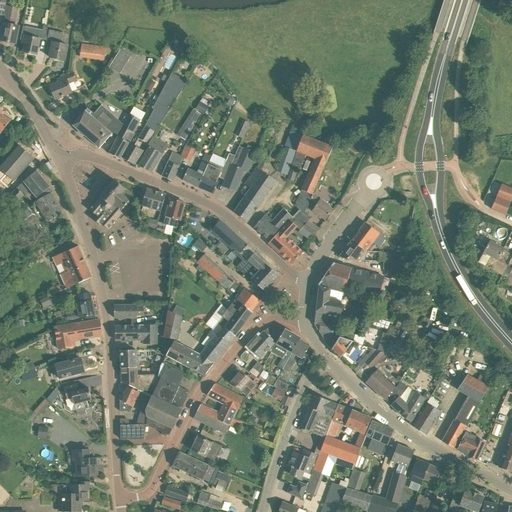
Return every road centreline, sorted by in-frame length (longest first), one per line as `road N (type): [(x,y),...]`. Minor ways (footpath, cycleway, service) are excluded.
road 1 (residential): [(119,499),(105,300),(61,162)]
road 2 (residential): [(304,286),(209,203),(86,155),(61,162)]
road 3 (residential): [(119,499),(148,493),(202,392),(259,324),(305,322)]
road 4 (residential): [(511,487),(405,432),(322,356)]
road 5 (residential): [(264,511),(297,406),(322,356)]
road 6 (primary): [(511,344),(474,298),(439,225)]
